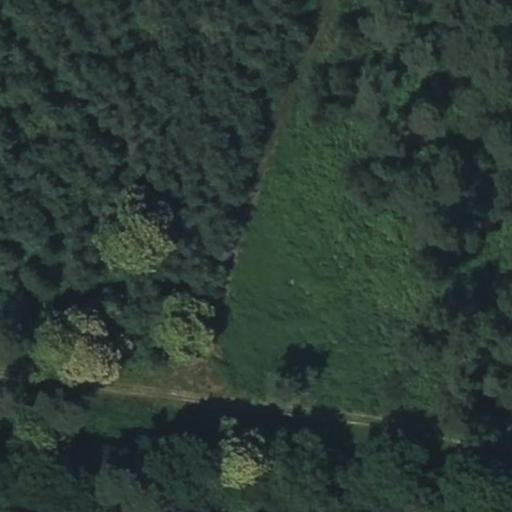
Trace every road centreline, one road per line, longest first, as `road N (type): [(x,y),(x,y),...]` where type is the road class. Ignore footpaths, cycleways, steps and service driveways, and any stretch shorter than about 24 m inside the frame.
road 1 (track): [(511,445),(0,371)]
road 2 (track): [(207,396),(293,87),(332,0)]
